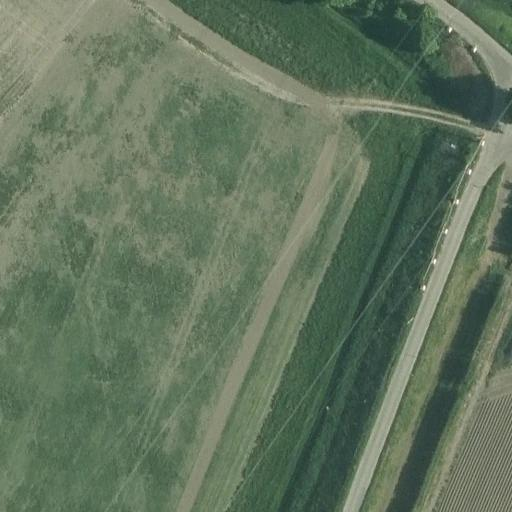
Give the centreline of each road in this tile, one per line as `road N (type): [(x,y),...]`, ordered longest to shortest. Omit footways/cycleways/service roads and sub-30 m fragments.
road 1 (unclassified): [(351,511),(493,152)]
road 2 (track): [(511,154),(492,245),(511,266)]
